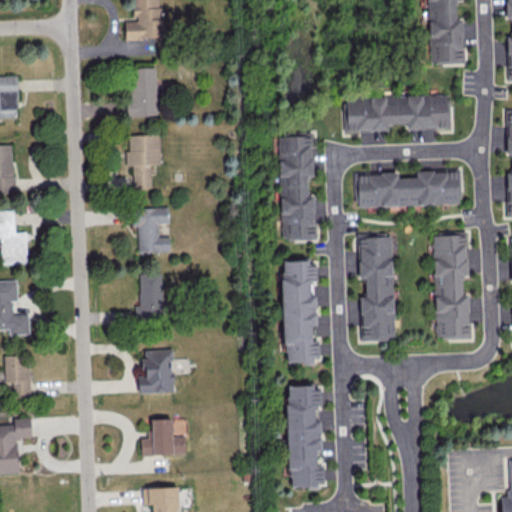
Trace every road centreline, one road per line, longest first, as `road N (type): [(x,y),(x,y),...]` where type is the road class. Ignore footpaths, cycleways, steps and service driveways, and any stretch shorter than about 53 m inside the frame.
road 1 (residential): [(426,368),(410,373),(345,360),(333,181),(346,160),(482,153),(493,339),(480,361),(426,368)]
road 2 (residential): [(71,0),(90,511)]
road 3 (residential): [(482,153),(481,0)]
road 4 (residential): [(345,360),(344,510)]
road 5 (residential): [(415,511),(410,373)]
